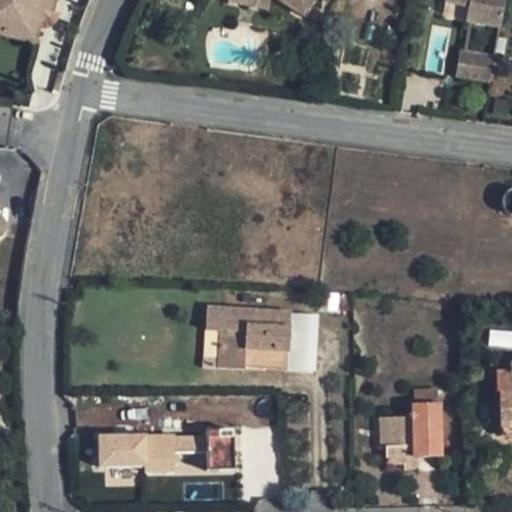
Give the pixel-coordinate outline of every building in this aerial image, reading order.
[(0,0),(0,16),(6,17),(3,32),(33,38),(36,24),(39,7),(50,9),(51,0),(0,0)] [(226,0),(227,2),(268,8),(269,0),(226,0)] [(278,0),(303,15),(314,0),(278,0)] [(494,27),(498,0),(439,0),(439,4),(462,7),(460,22),(494,27)] [(456,47),(452,71),(486,77),(490,52),(456,47)] [(248,312),(207,308),(206,330),(222,332),(219,369),(244,371),(244,369),(245,349),(265,351),(264,366),(288,367),(289,352),(281,351),(282,341),(289,342),(291,315),(262,313),(262,321),(248,319),(248,312)] [(262,313),(248,312),(248,319),(262,321),(262,313)] [(289,352),(289,342),(282,341),(281,351),(289,352)] [(244,369),(287,372),(288,367),(264,366),(265,351),(245,349),(244,369)] [(511,367),(491,368),(491,374),(497,374),(497,395),(501,395),(502,428),(502,432),(504,435),(509,437),(511,437),(511,367)] [(389,466),(408,465),(408,459),(418,459),(442,458),(441,405),(413,405),(413,419),(393,419),(393,451),(389,451),(389,466)] [(383,419),(384,451),(389,451),(393,451),(393,419),(383,419)] [(98,471),(109,471),(108,441),(128,440),(127,422),(96,424),(98,471)] [(173,476),(171,438),(128,440),(108,441),(109,471),(143,470),(143,477),(173,476)] [(418,459),(408,459),(408,465),(408,471),(418,470),(418,459)] [(173,485),(173,476),(143,477),(144,487),(173,485)]
